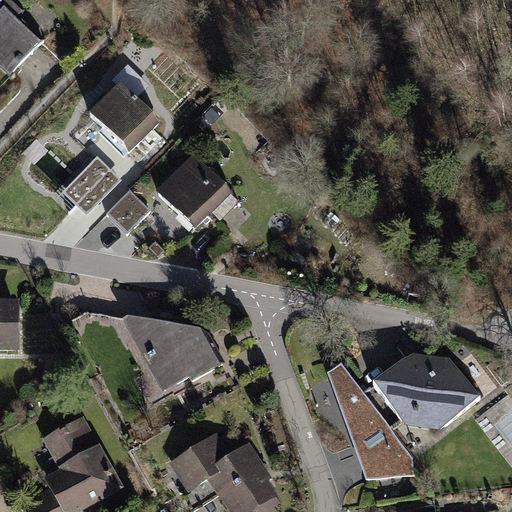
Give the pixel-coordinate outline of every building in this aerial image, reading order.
[(23,11),(12,0),(0,0),(0,69),(8,78),(41,47),(15,19),(23,11)] [(122,90),(92,120),(129,156),(159,126),(122,90)] [(233,196),(194,160),(158,199),(197,235),(233,196)] [(133,190),(109,215),(131,235),(154,211),(133,190)] [(0,350),(20,350),(19,299),(0,299),(0,350)] [(191,381),(217,366),(197,331),(125,318),(122,320),(84,313),(71,322),(123,415),(188,377),(191,381)] [(479,398),(449,359),(413,354),(372,384),(405,427),(440,431),(479,398)] [(340,365),(325,375),(365,483),(415,478),(413,459),(340,365)] [(82,511),(124,489),(84,417),(43,440),(60,471),(44,479),(50,490),(20,507),(22,511),(82,511)] [(251,511),(275,497),(279,495),(247,445),(231,456),(217,434),(168,465),(189,498),(210,485),(226,511),(251,511)] [(275,497),(251,511),(276,511),(274,509),(280,505),(275,497)]
